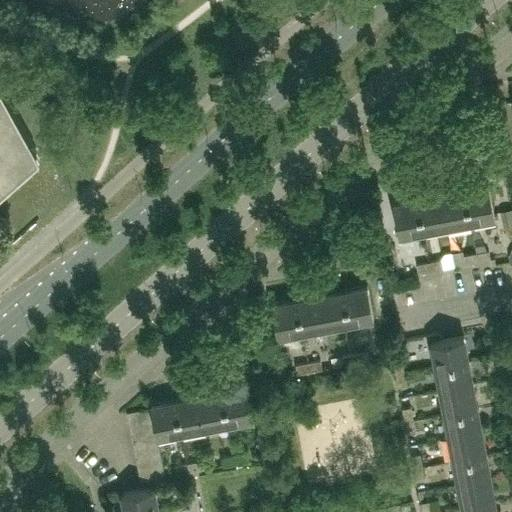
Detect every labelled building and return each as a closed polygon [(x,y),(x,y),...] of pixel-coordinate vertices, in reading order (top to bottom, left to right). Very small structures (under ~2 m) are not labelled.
[(0,193),(38,160),(39,158),(39,156),(0,86),(0,193)] [(494,217),(488,183),(463,188),(469,222),(494,217)] [(469,222),(463,188),(439,192),(446,226),(469,222)] [(446,226),(439,192),(416,196),(422,231),(446,226)] [(422,231),(416,196),(392,201),(398,235),(422,231)] [(490,259),(488,250),(475,252),(477,261),(490,259)] [(477,261),(475,252),(463,254),(465,263),(477,261)] [(442,268),(441,259),(428,261),(430,270),(442,268)] [(430,270),(428,261),(416,263),(418,272),(430,270)] [(373,318),(366,284),(342,288),(349,322),(373,318)] [(349,322),(342,288),(319,293),(325,327),(349,322)] [(325,327),(319,293),(295,297),(301,331),(325,327)] [(301,331),(295,297),(270,302),(277,336),(301,331)] [(468,360),(463,335),(429,341),(434,366),(468,360)] [(368,360),(367,351),(354,353),(356,362),(368,360)] [(356,362),(354,353),(342,355),(343,364),(356,362)] [(491,380),(488,357),(470,360),(473,383),(491,380)] [(403,372),(401,359),(392,361),(395,373),(403,372)] [(322,369),(320,360),(307,362),(309,371),(322,369)] [(438,389),(472,383),(468,360),(434,366),(438,389)] [(309,371),(307,362),(295,364),(296,373),(309,371)] [(406,384),(403,372),(395,373),(397,386),(406,384)] [(477,406),(472,383),(438,389),(443,413),(477,406)] [(221,389),(228,423),(252,419),(246,384),(221,389)] [(228,423),(221,389),(198,394),(204,428),(228,423)] [(204,428),(198,394),(174,398),(181,432),(204,428)] [(181,432),(174,398),(149,403),(150,406),(152,418),(155,430),(156,437),(157,437),(181,432)] [(152,418),(150,406),(127,411),(127,412),(129,423),(152,418)] [(412,419),(410,406),(401,407),(404,420),(412,419)] [(481,430),(477,406),(443,413),(447,437),(481,430)] [(155,430),(152,418),(129,423),(131,434),(155,430)] [(415,431),(412,419),(404,420),(406,433),(415,431)] [(158,441),(157,437),(156,437),(155,430),(131,434),(133,446),(158,441)] [(486,454),(481,430),(447,437),(452,460),(486,454)] [(160,453),(158,441),(133,446),(136,457),(160,453)] [(248,460),(246,451),(233,454),(235,462),(248,460)] [(138,469),(162,464),(160,453),(136,457),(138,469)] [(235,462),(233,454),(221,456),(223,465),(235,462)] [(421,466),(419,454),(410,455),(413,468),(421,466)] [(490,477),(486,454),(452,460),(456,484),(490,477)] [(201,469),(199,460),(186,462),(188,472),(201,469)] [(188,472),(186,462),(174,465),(175,474),(188,472)] [(140,481),(164,476),(162,464),(138,469),(140,481)] [(423,479),(421,466),(413,468),(415,480),(423,479)] [(495,501),(490,477),(456,484),(461,507),(495,501)] [(148,511),(158,510),(154,486),(121,492),(124,511),(148,511)] [(198,503),(196,490),(187,492),(189,504),(198,503)] [(429,511),(428,500),(419,502),(420,511),(429,511)] [(496,511),(495,501),(461,507),(461,511),(496,511)] [(199,511),(198,503),(189,504),(190,511),(199,511)] [(397,511),(400,511),(398,503),(386,505),(387,511),(397,511)]
